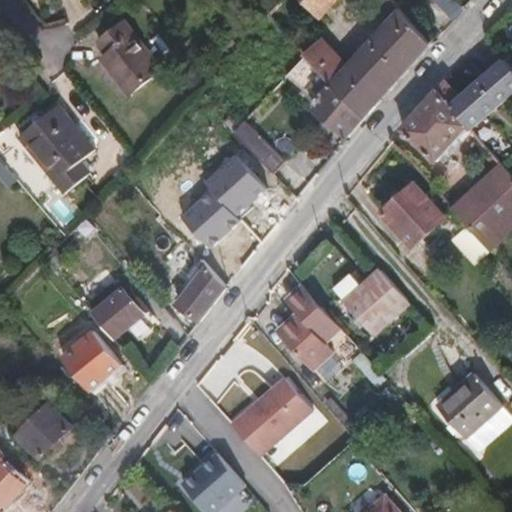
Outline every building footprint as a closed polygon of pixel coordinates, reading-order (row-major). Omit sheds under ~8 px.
[(340,0),(303,0),(323,20),(340,0)] [(367,117),(432,45),(392,0),(381,0),(376,6),(391,22),(350,67),(324,39),(305,56),(306,57),(321,73),(339,91),(350,100),(367,117)] [(456,0),(433,0),(434,0),(453,21),(464,10),(456,0)] [(163,70),(154,59),(126,22),(98,43),(108,56),(101,61),(129,96),(163,70)] [(367,117),(350,100),(339,91),(321,73),(306,57),(298,66),(311,80),(305,88),(320,100),(313,109),(349,137),(367,117)] [(511,68),(505,60),(482,81),(503,103),(511,95),(511,68)] [(447,82),(438,90),(470,127),(473,130),(503,103),(482,81),(463,98),(447,82)] [(438,162),(470,127),(438,90),(402,129),(438,162)] [(97,150),(76,125),(60,105),(20,137),(66,194),(92,173),(83,162),(97,150)] [(287,163),(246,122),(234,134),(245,146),(275,176),(287,163)] [(470,229),(511,189),(511,175),(503,165),(474,191),(453,210),(470,229)] [(415,248),(448,219),(417,184),(384,213),(415,248)] [(200,323),(228,286),(223,282),(208,265),(169,313),(182,328),(192,316),(200,323)] [(412,304),(399,290),(381,270),(346,301),(358,317),(376,336),(412,304)] [(297,312),(288,321),(277,330),(312,372),(333,353),(324,344),(334,336),(339,343),(348,336),(303,285),(286,299),(297,312)] [(147,316),(125,289),(94,315),(116,341),(147,316)] [(94,393),(125,368),(95,332),(64,357),(94,393)] [(387,380),(363,353),(352,362),(377,389),(387,380)] [(504,408),(474,373),(438,406),(468,439),(504,408)] [(310,413),(279,378),(233,417),(263,453),(310,413)] [(42,459),(73,427),(50,405),(18,436),(42,459)] [(219,454),(185,485),(209,511),(218,511),(248,486),(219,454)] [(27,486),(0,460),(0,499),(7,507),(27,486)] [(401,511),(388,496),(368,511),(401,511)]
